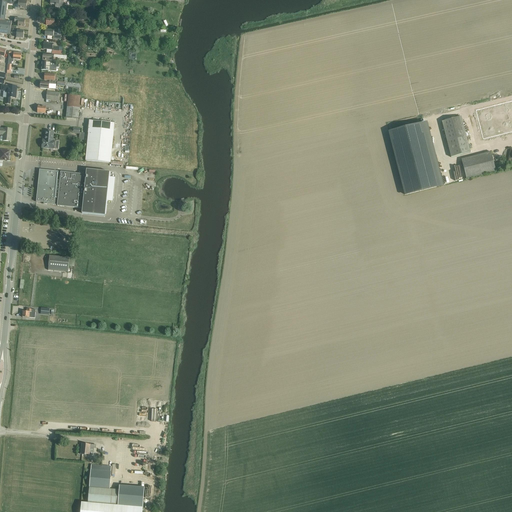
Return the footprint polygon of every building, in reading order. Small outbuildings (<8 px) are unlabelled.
[(0,20),(5,21),(7,4),(14,5),(14,4),(15,4),(19,4),(18,8),(26,9),(27,2),(23,2),(22,0),(18,0),(19,0),(15,0),(5,0),(5,3),(0,2),(0,20)] [(51,0),(51,4),(56,5),(55,9),(59,9),(63,10),(64,1),(67,1),(67,0),(51,0)] [(14,19),(14,23),(18,23),(18,27),(25,27),(25,21),(22,21),(22,20),(14,19)] [(11,29),(11,26),(12,22),(5,21),(0,20),(0,32),(10,34),(10,32),(11,29)] [(13,30),(13,29),(11,29),(10,32),(13,33),(17,33),(17,38),(24,39),(24,31),(13,30)] [(45,34),(45,36),(47,36),(52,37),(53,37),(53,39),(52,39),(61,40),(61,36),(58,36),(57,36),(58,30),(58,29),(53,29),(54,29),(53,31),(46,30),(45,34)] [(62,51),(59,51),(59,48),(53,47),(53,44),(44,43),(44,50),(52,50),(51,54),(62,55),(62,51)] [(8,65),(7,70),(11,71),(12,65),(12,62),(13,62),(13,59),(21,60),(22,54),(14,53),(14,52),(9,52),(9,56),(8,65)] [(42,67),(41,70),(56,72),(57,68),(59,68),(59,64),(52,63),(42,62),(42,67)] [(56,82),(49,81),(49,83),(41,83),(41,89),(49,89),(56,90),(56,82)] [(17,87),(9,86),(2,85),(2,91),(7,92),(7,98),(6,98),(5,103),(11,104),(11,98),(16,98),(17,87)] [(59,102),(60,93),(47,92),(47,100),(59,102)] [(81,97),(69,95),(66,119),(78,120),(81,97)] [(496,105),(475,110),(475,111),(476,113),(478,121),(480,129),(481,134),(483,140),(492,137),(502,135),(509,133),(511,132),(511,100),(505,103),(496,105)] [(442,122),(451,158),(470,153),(461,117),(442,122)] [(115,124),(89,121),(85,161),(111,163),(115,124)] [(388,132),(405,196),(443,186),(427,122),(388,132)] [(0,128),(0,134),(3,135),(3,137),(1,137),(0,140),(3,140),(3,141),(11,141),(11,135),(10,135),(11,132),(12,129),(4,129),(0,128)] [(43,140),(42,148),(46,149),(53,149),(54,141),(52,141),(53,132),(45,131),(44,140),(43,140)] [(0,166),(3,167),(3,161),(3,160),(9,161),(10,151),(0,150),(0,153),(0,166)] [(491,152),(461,160),(466,179),(496,171),(491,152)] [(58,198),(57,206),(82,209),(82,214),(105,216),(110,172),(86,170),(86,175),(61,172),(60,181),(57,180),(58,172),(40,170),(39,180),(41,183),(41,187),(39,187),(38,188),(37,195),(37,198),(36,202),(44,203),(44,204),(55,205),(56,197),(58,198)] [(50,256),(48,270),(68,272),(69,258),(50,256)] [(35,318),(35,310),(27,309),(26,312),(23,312),(22,317),(35,318)] [(82,444),(81,455),(89,455),(93,456),(94,448),(96,448),(96,445),(82,444)] [(89,496),(88,503),(118,505),(119,490),(118,490),(110,489),(111,472),(111,469),(111,467),(106,466),(101,466),(99,466),(91,465),(91,467),(91,470),(90,479),(89,487),(89,496)] [(119,490),(118,505),(143,507),(143,506),(145,488),(119,486),(119,490)] [(80,511),(142,511),(143,508),(81,503),(80,511)]
